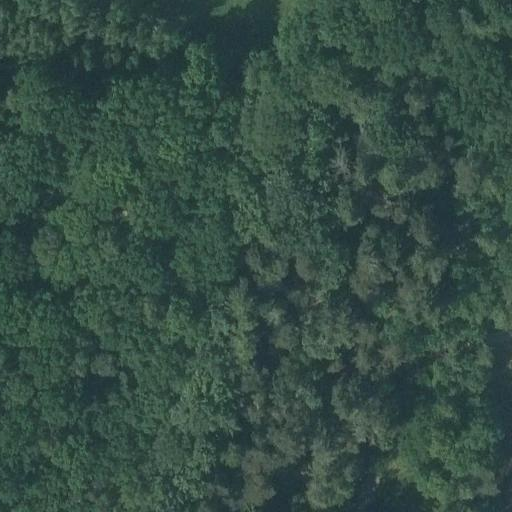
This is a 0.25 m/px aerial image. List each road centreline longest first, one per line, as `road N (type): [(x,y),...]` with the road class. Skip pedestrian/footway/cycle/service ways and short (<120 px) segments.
road 1 (track): [(511,121),(485,168),(361,511)]
road 2 (track): [(0,427),(143,74)]
